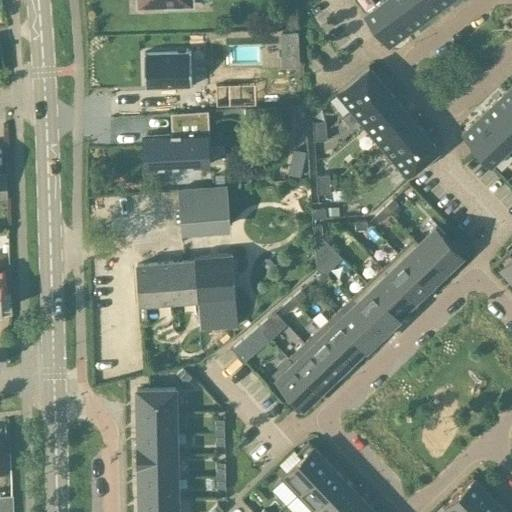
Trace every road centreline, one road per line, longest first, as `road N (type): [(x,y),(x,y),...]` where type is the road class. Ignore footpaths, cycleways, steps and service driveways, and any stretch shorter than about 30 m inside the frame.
road 1 (residential): [(511,312),(476,276),(325,419),(410,510),(467,458)]
road 2 (residential): [(53,376),(44,97)]
road 3 (residential): [(511,55),(454,109),(436,109),(408,73),(408,57),(487,0)]
road 4 (residential): [(111,511),(107,429),(80,410),(55,412)]
